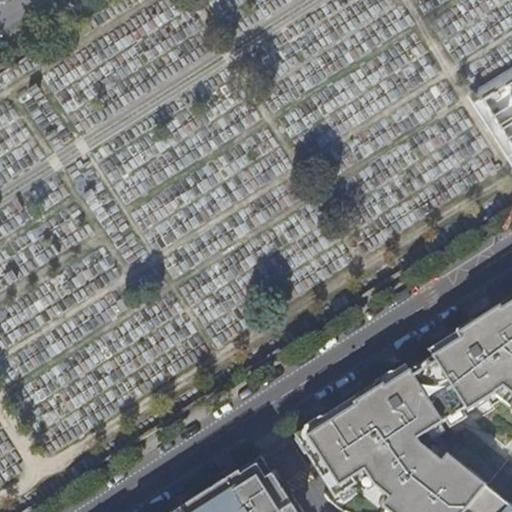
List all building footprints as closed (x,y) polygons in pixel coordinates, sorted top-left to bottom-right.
[(511,76),(480,97),(483,101),(511,82),(511,76)] [(511,157),(511,146),(483,101),(476,105),(510,158),(511,157)] [(511,309),(436,357),(466,411),(497,398),(511,410),(511,309)] [(511,511),(511,508),(416,438),(443,423),(411,372),(312,434),(343,482),(379,511),(511,511)] [(199,499),(178,511),(297,511),(263,458),(199,499)]
